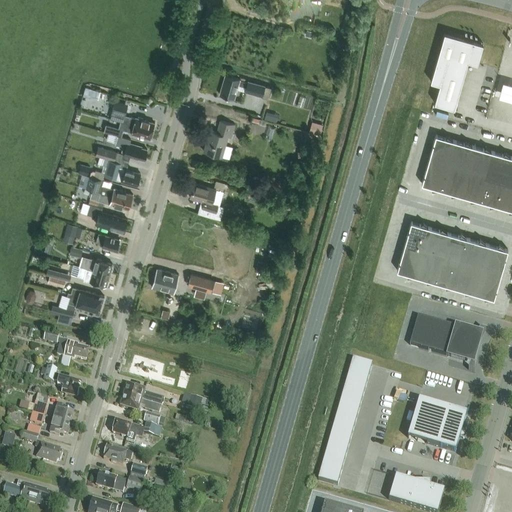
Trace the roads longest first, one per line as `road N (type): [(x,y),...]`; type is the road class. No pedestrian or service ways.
road 1 (primary): [(259,511),(407,0)]
road 2 (unclassified): [(65,511),(209,0)]
road 3 (unclassified): [(468,511),(511,359)]
